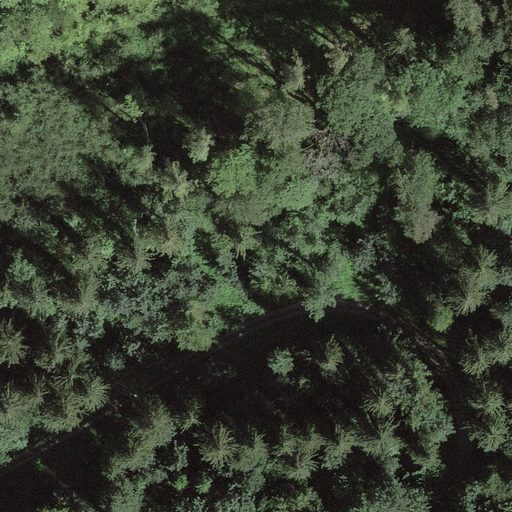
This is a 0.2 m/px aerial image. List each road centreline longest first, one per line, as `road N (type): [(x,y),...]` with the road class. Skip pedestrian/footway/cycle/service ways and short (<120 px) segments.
road 1 (track): [(441,511),(464,450),(451,369),(426,342),(374,312),(332,306),(220,339),(0,462)]
road 2 (track): [(0,227),(82,196),(220,166),(511,26)]
road 3 (track): [(290,0),(46,49)]
